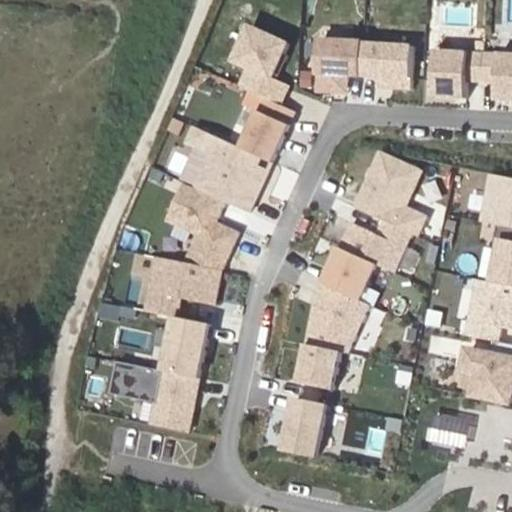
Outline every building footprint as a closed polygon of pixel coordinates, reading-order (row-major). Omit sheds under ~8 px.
[(274,83),(291,45),(253,27),(237,62),(252,69),(243,87),(267,98),(282,105),(289,90),(274,83)] [(365,77),(366,43),(323,41),(320,91),(349,93),(350,76),(365,77)] [(414,89),(416,47),(366,44),(365,77),(379,77),(379,87),(414,89)] [(484,83),(486,54),(438,51),(435,98),(469,100),(469,82),(484,83)] [(511,54),(486,54),(484,83),(499,84),(499,101),(511,101),(511,54)] [(314,86),(315,74),(305,74),(304,86),(314,86)] [(282,105),(267,98),(244,149),(256,154),(274,163),(297,112),(282,105)] [(251,213),(271,170),(253,161),(256,154),(244,149),(197,127),(190,143),(214,154),(198,189),(251,213)] [(384,152),(358,208),(386,221),(415,234),(420,237),(428,218),(407,208),(424,171),(384,152)] [(274,163),(256,154),(253,161),(271,170),(274,163)] [(449,172),(445,185),(466,191),(470,178),(449,172)] [(500,225),(511,227),(511,178),(492,175),(483,222),(500,225)] [(398,273),(415,234),(386,221),(380,235),(354,223),(343,248),(398,273)] [(511,227),(500,225),(496,242),(503,243),(495,283),(511,286),(511,227)] [(398,273),(343,248),(326,285),(362,301),(381,310),(398,273)] [(217,305),(224,271),(160,258),(149,312),(177,318),(179,318),(183,298),(217,305)] [(511,286),(495,283),(480,280),(470,331),(499,337),(501,327),(511,329),(511,286)] [(339,352),(362,301),(326,285),(316,306),(303,344),(339,352)] [(442,328),(444,315),(432,313),(429,325),(442,328)] [(179,318),(177,318),(167,372),(198,378),(209,324),(179,318)] [(499,337),(470,331),(469,336),(496,342),(498,342),(499,337)] [(511,403),(511,398),(511,344),(498,342),(496,342),(493,355),(471,350),(466,373),(480,376),(476,396),(511,403)] [(331,389),(339,352),(303,344),(296,382),(331,389)] [(194,395),(198,378),(167,372),(120,362),(113,395),(158,404),(154,425),(187,432),(192,406),(188,405),(190,394),(194,395)] [(319,459),(330,405),(297,399),(287,452),(319,459)]
